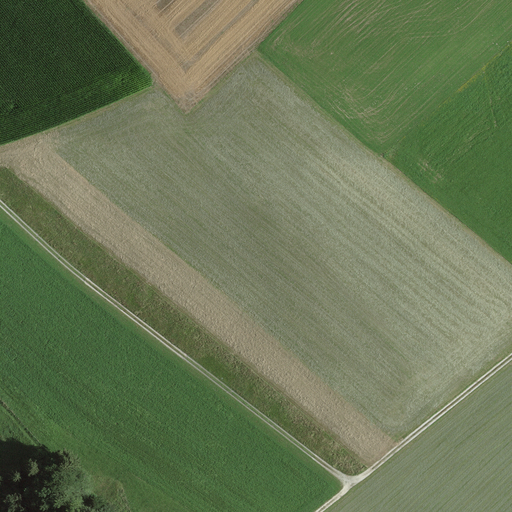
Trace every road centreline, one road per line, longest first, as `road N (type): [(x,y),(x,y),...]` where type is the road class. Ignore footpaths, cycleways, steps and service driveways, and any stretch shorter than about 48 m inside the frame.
road 1 (track): [(0,200),(72,268),(352,486)]
road 2 (track): [(320,511),(511,358)]
